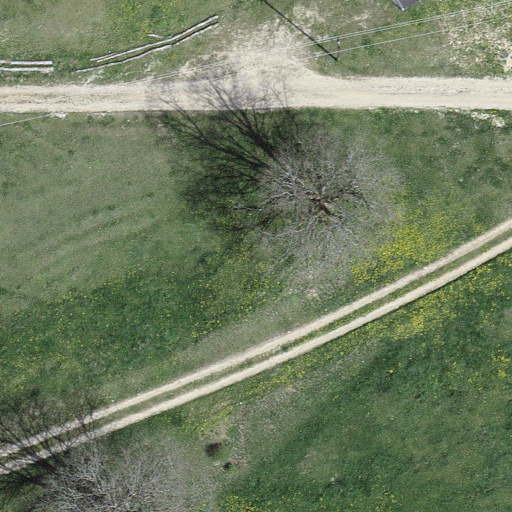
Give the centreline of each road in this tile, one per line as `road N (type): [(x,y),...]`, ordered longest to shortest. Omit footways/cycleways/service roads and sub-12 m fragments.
road 1 (track): [(0,462),(307,341),(511,222)]
road 2 (track): [(511,95),(0,97)]
